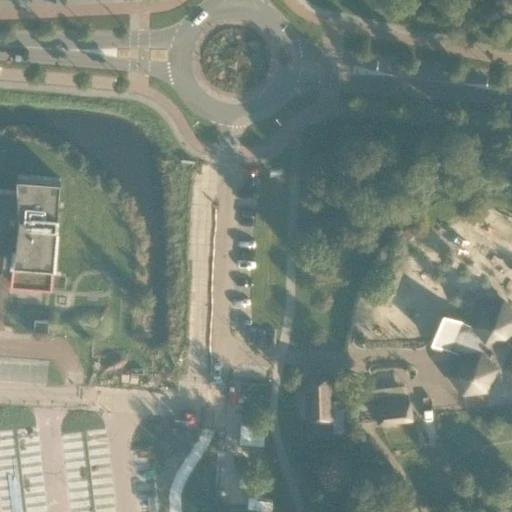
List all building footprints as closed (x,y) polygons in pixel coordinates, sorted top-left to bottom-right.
[(11,284),(51,287),(59,178),(17,175),(17,190),(0,189),(0,269),(2,270),(3,252),(14,253),(11,284)] [(460,350),(459,352),(458,352),(450,372),(463,390),(485,387),(494,367),(503,366),(511,377),(511,345),(506,337),(511,323),(511,313),(501,299),(479,302),(471,323),(470,325),(452,317),(443,311),(431,340),(441,342),(460,350)] [(48,331),(49,320),(35,318),(34,330),(48,331)] [(330,374),(306,375),(306,385),(307,417),(321,417),(329,416),(331,416),(331,406),(343,406),(342,387),(331,387),(331,384),(330,374)] [(408,408),(407,392),(375,396),(375,398),(377,412),(408,408)] [(332,442),(332,422),(330,422),(329,416),(321,417),(322,422),(308,423),(308,437),(320,436),(320,442),(332,442)]
